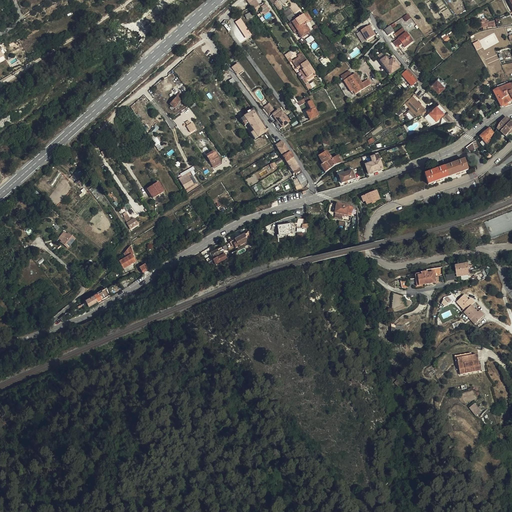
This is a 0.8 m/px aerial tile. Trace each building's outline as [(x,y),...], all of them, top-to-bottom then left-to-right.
[(256,0),(246,0),(253,9),(260,4),(256,0)] [(278,6),(284,2),(282,0),(266,0),(270,5),(271,4),(275,9),(275,8),(278,12),(280,11),(278,6)] [(282,9),(280,11),(284,18),(290,14),(292,13),(288,6),(282,9)] [(290,14),(284,18),(288,24),(290,23),(294,30),(299,38),(307,32),(301,24),(305,21),(299,13),(295,15),(297,17),(293,20),(292,17),(290,14)] [(241,18),(235,22),(246,39),(252,35),(241,18)] [(362,43),(376,36),(371,25),(357,32),(362,43)] [(392,33),(388,28),(383,32),(386,38),(392,33)] [(397,41),(405,35),(401,30),(393,36),(396,40),(397,41)] [(397,41),(394,43),(392,45),(395,48),(397,47),(398,48),(401,46),(404,49),(412,43),(405,35),(397,41)] [(397,62),(392,56),(385,61),(384,59),(379,62),(389,76),(398,69),(394,64),(397,62)] [(301,57),(294,61),(297,67),(300,71),(302,70),(307,78),(312,74),(301,57)] [(238,62),(231,67),(237,75),(244,70),(238,62)] [(337,78),(340,82),(349,77),(346,73),(337,78)] [(416,83),(406,73),(401,77),(413,90),(415,88),(413,86),(416,83)] [(349,77),(340,82),(348,94),(350,92),(353,96),(368,85),(365,80),(359,84),(352,75),(349,77)] [(438,79),(431,85),(439,92),(445,87),(438,79)] [(511,85),(503,88),(505,95),(496,100),(500,109),(504,107),(501,101),(502,100),(506,98),(509,97),(511,96),(511,93),(511,92),(511,85)] [(505,95),(503,88),(500,89),(498,90),(493,94),(496,100),(505,95)] [(423,95),(417,90),(414,93),(420,98),(423,95)] [(295,104),(287,91),(286,92),(287,93),(285,94),(288,98),(287,100),(291,106),(295,104)] [(409,101),(418,116),(427,111),(417,96),(409,101)] [(501,101),(504,107),(511,102),(509,97),(506,98),(502,100),(501,101)] [(169,104),(172,108),(178,103),(175,99),(169,104)] [(308,103),(304,105),(307,110),(303,113),(307,122),(316,117),(308,103)] [(268,116),(269,117),(273,114),(266,105),(260,110),(267,117),(268,116)] [(437,107),(430,114),(437,121),(444,114),(437,107)] [(244,114),(243,115),(244,117),(236,121),(241,128),(244,126),(250,133),(254,139),(263,134),(249,114),(248,112),(244,114)] [(263,134),(264,133),(250,113),(249,114),(263,134)] [(271,120),(279,130),(286,125),(278,114),(275,117),(271,120)] [(443,118),(448,124),(455,122),(447,114),(443,118)] [(504,120),(500,125),(498,126),(501,128),(499,130),(502,132),(500,134),(507,140),(511,134),(511,125),(506,119),(505,119),(504,120)] [(196,129),(192,123),(187,126),(190,132),(196,129)] [(480,138),(487,146),(493,134),(489,129),(480,138)] [(157,137),(152,140),(159,150),(164,147),(157,137)] [(474,147),(472,143),(466,149),(470,154),(476,151),(474,147)] [(274,151),(280,160),(286,155),(280,147),(274,151)] [(214,150),(206,155),(214,167),(222,162),(214,150)] [(321,163),(323,164),(328,160),(324,155),(321,157),(319,159),(316,160),(319,164),(321,163)] [(281,161),(284,165),(290,161),(287,157),(281,161)] [(330,165),(333,168),(340,165),(338,161),(337,158),(334,160),(332,161),(330,162),(331,164),(330,165)] [(376,159),(369,162),(371,166),(364,169),(367,177),(381,172),(376,159)] [(470,169),(466,159),(425,174),(429,184),(470,169)] [(284,165),(285,168),(290,175),(296,170),(290,161),(284,165)] [(191,172),(179,178),(187,192),(199,185),(191,172)] [(346,176),(348,184),(350,183),(351,184),(354,183),(352,178),(351,179),(349,175),(346,176)] [(339,186),(348,184),(346,176),(337,179),(339,186)] [(152,186),(159,198),(160,197),(159,195),(161,194),(156,184),(152,186)] [(156,199),(159,198),(152,186),(144,191),(149,201),(155,198),(156,199)] [(377,190),(362,196),(364,201),(366,200),(367,203),(380,198),(377,190)] [(345,219),(346,210),(327,206),(326,215),(328,218),(332,221),(340,222),(340,218),(345,219)] [(122,214),(127,221),(131,219),(126,212),(122,214)] [(305,230),(305,227),(300,227),(302,222),(295,219),(291,230),(298,232),(299,231),(305,230)] [(123,225),(127,231),(134,226),(130,220),(123,225)] [(272,233),(274,240),(274,241),(288,239),(286,229),(272,231),(272,233)] [(76,239),(69,233),(61,242),(68,248),(76,239)] [(221,249),(225,256),(232,252),(244,245),(244,244),(248,242),(245,236),(232,243),(221,249)] [(120,272),(126,268),(132,264),(128,258),(124,261),(116,266),(120,272)] [(222,264),(220,259),(208,265),(211,270),(222,264)] [(457,277),(471,275),(469,264),(467,264),(466,263),(454,265),(457,277)] [(87,265),(83,269),(84,271),(81,273),(84,277),(91,271),(87,265)] [(145,273),(144,271),(142,268),(137,271),(139,273),(140,276),(145,273)] [(420,282),(417,283),(418,286),(437,283),(438,283),(441,283),(440,277),(436,277),(435,268),(427,270),(427,272),(416,274),(417,279),(419,279),(420,282)] [(106,299),(103,294),(91,302),(94,306),(106,299)] [(456,302),(464,311),(471,306),(472,305),(468,300),(464,295),(456,302)] [(85,311),(94,306),(91,302),(83,307),(85,311)] [(463,312),(467,317),(472,307),(471,306),(464,311),(463,312)] [(472,307),(467,317),(474,325),(482,319),(475,310),(472,307)] [(475,310),(482,319),(484,316),(477,308),(475,310)] [(456,370),(459,370),(463,369),(464,374),(481,371),(478,355),(468,357),(467,354),(454,356),(456,370)] [(472,423),(477,420),(472,411),(467,413),(472,423)]
